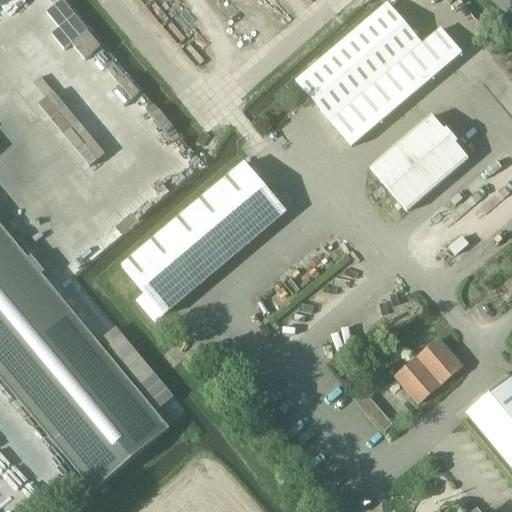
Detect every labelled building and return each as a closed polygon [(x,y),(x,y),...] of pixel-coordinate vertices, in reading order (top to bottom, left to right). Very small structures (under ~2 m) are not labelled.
[(295,82),(351,148),(460,55),(440,31),(421,46),(387,5),(295,82)] [(369,170),(406,214),(468,162),(431,118),(369,170)] [(122,268),(163,317),(286,213),(244,164),(122,268)] [(169,430),(28,260),(0,226),(0,378),(94,492),(169,430)] [(396,378),(419,405),(461,369),(437,342),(396,378)] [(511,377),(511,376),(499,386),(466,416),(511,471),(511,377)]
